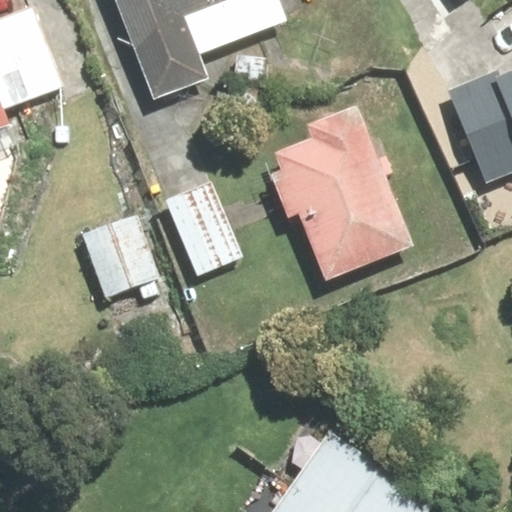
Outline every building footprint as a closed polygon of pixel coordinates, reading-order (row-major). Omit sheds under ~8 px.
[(121,0),(156,89),(221,64),(213,43),(291,13),(286,0),(121,0)] [(0,146),(90,113),(48,1),(0,18),(0,146)] [(511,72),(495,80),(511,117),(511,72)] [(365,96),(277,141),(340,264),(428,219),(365,96)] [(220,186),(175,207),(207,278),(253,258),(220,186)] [(150,210),(85,235),(114,309),(179,284),(150,210)] [(385,511),(344,480),(318,511),(385,511)]
